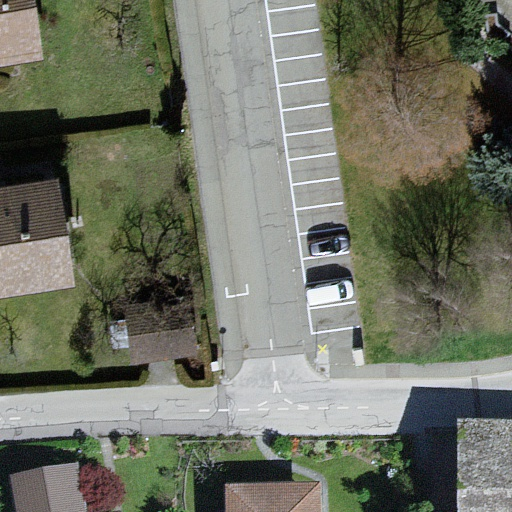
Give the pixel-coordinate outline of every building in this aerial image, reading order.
[(18,0),(0,0),(0,62),(25,59),(18,0)] [(511,0),(457,0),(461,36),(497,34),(511,46),(511,0)] [(38,181),(0,184),(0,282),(46,279),(38,181)] [(511,511),(511,441),(434,444),(434,511),(511,511)] [(69,511),(61,475),(0,485),(0,511),(69,511)] [(299,511),(298,493),(208,493),(208,511),(299,511)]
